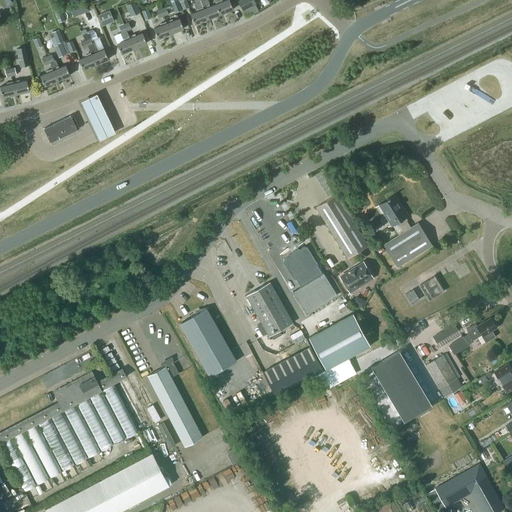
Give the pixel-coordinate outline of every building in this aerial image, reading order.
[(82,0),(69,6),(74,17),(89,10),(84,0),(82,0)] [(170,0),(175,12),(181,9),(177,0),(170,0)] [(179,0),(180,1),(179,1),(182,10),(189,7),(186,0),(179,0)] [(207,19),(200,1),(199,0),(194,0),(196,3),(193,4),(196,11),(191,13),(195,23),(207,19)] [(207,0),(199,0),(200,1),(207,19),(219,14),(215,4),(210,6),(207,0)] [(214,0),(216,3),(215,4),(219,14),(233,9),(229,0),(224,0),(223,0),(214,0)] [(237,0),(243,11),(251,7),(256,4),(254,0),(237,0)] [(135,1),(126,5),(131,17),(141,12),(135,1)] [(60,22),(65,20),(59,5),(54,7),(60,22)] [(142,11),(145,20),(152,17),(148,9),(142,11)] [(98,15),(103,26),(114,21),(110,10),(98,15)] [(171,18),(166,20),(170,33),(183,28),(179,18),(172,21),(171,18)] [(170,33),(166,20),(165,20),(165,21),(159,23),(160,25),(154,28),(158,38),(170,33)] [(123,24),(126,30),(129,38),(133,48),(146,42),(142,32),(135,35),(132,27),(131,28),(128,22),(123,24)] [(129,38),(126,30),(123,24),(119,26),(122,32),(120,33),(123,40),(117,43),(121,53),(133,48),(129,38)] [(52,31),(57,43),(64,41),(59,29),(52,31)] [(34,39),(37,48),(43,46),(40,37),(34,39)] [(90,52),(95,64),(108,59),(103,48),(98,50),(94,39),(91,40),(90,38),(85,40),(88,46),(90,52)] [(66,43),(70,52),(76,49),(72,40),(66,43)] [(53,45),(58,57),(66,53),(61,42),(53,45)] [(16,48),(20,67),(30,65),(26,46),(16,48)] [(47,56),(45,52),(41,53),(43,58),(42,58),(45,64),(50,62),(47,56)] [(95,64),(90,52),(84,54),(85,56),(78,59),(83,69),(95,64)] [(65,64),(53,70),(57,80),(70,75),(65,64)] [(57,80),(53,70),(52,68),(46,70),(47,72),(40,75),(44,85),(57,80)] [(20,79),(13,81),(16,93),(29,90),(26,80),(20,81),(20,79)] [(16,93),(13,81),(6,83),(7,85),(0,86),(0,87),(2,97),(16,93)] [(95,97),(81,104),(98,142),(113,135),(95,97)] [(77,129),(70,115),(43,128),(50,142),(77,129)] [(316,207),(347,258),(368,245),(336,194),(316,207)] [(384,244),(398,266),(432,244),(418,223),(409,228),(402,218),(408,215),(403,208),(402,208),(394,196),(390,198),(389,197),(387,199),(388,199),(379,205),(399,235),(384,244)] [(292,291),(306,314),(337,295),(323,272),(322,273),(317,264),(307,247),(304,246),(300,248),(300,251),(290,257),(287,257),(284,259),(283,261),(294,279),(295,278),(301,286),(292,291)] [(355,266),(348,270),(349,272),(341,277),(350,291),(357,286),(359,286),(364,283),(364,282),(372,277),(363,262),(355,267),(355,266)] [(419,285),(429,299),(444,290),(434,275),(419,285)] [(269,282),(246,295),(269,336),(292,322),(269,282)] [(405,293),(407,296),(411,303),(419,299),(413,289),(405,293)] [(206,308),(180,323),(210,376),(236,361),(206,308)] [(353,313),(309,337),(326,369),(370,345),(353,313)] [(468,333),(449,345),(454,353),(468,345),(467,342),(472,339),(473,339),(482,334),(486,341),(493,337),(493,334),(490,330),(496,326),(491,318),(484,322),(484,321),(476,326),(475,323),(466,329),(468,333)] [(432,337),(436,343),(457,331),(453,324),(432,337)] [(263,372),(275,394),(323,369),(310,346),(263,372)] [(399,350),(371,366),(404,421),(432,405),(399,350)] [(425,365),(444,396),(461,386),(442,354),(425,365)] [(163,363),(165,366),(148,375),(185,446),(203,437),(171,377),(179,373),(171,358),(163,363)] [(511,368),(508,362),(494,371),(507,392),(511,388),(511,368)] [(58,402),(0,432),(0,444),(24,491),(36,485),(11,437),(12,436),(37,484),(48,478),(23,430),(25,429),(50,477),(62,471),(37,423),(38,423),(63,471),(74,465),(49,417),(51,416),(76,464),(87,458),(62,410),(63,409),(88,457),(100,451),(75,403),(77,402),(102,450),(113,444),(88,396),(89,396),(114,444),(126,438),(101,390),(102,389),(127,437),(139,431),(114,383),(109,375),(97,381),(92,371),(53,391),(58,402)] [(476,380),(479,386),(488,381),(486,379),(484,375),(476,380)] [(457,400),(464,396),(460,390),(454,394),(457,400)] [(127,402),(132,412),(144,407),(141,400),(145,399),(144,395),(127,402)] [(164,422),(157,425),(170,448),(176,445),(164,422)] [(238,451),(228,456),(232,465),(242,460),(238,451)] [(98,480),(44,509),(46,511),(116,511),(169,485),(168,484),(172,483),(168,475),(164,477),(152,452),(98,480)] [(507,458),(502,461),(508,469),(511,467),(507,458)] [(436,488),(444,503),(473,487),(487,511),(496,511),(504,508),(479,463),(436,488)] [(508,474),(502,478),(505,483),(511,479),(508,474)] [(389,511),(398,511),(391,499),(378,507),(380,511),(385,511),(388,510),(389,511)]
